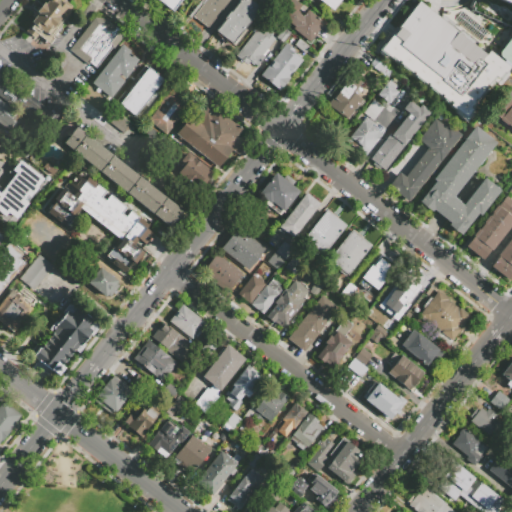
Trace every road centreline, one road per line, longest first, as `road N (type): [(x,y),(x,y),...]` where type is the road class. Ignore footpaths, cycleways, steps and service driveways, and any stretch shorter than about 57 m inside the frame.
road 1 (residential): [(283,136),(511,317)]
road 2 (residential): [(173,277),(400,455)]
road 3 (residential): [(111,0),(283,136)]
road 4 (residential): [(58,414),(181,511)]
road 5 (tertiary): [(400,455),(491,343)]
road 6 (tertiary): [(388,0),(305,108)]
road 7 (tertiary): [(283,136),(201,241)]
